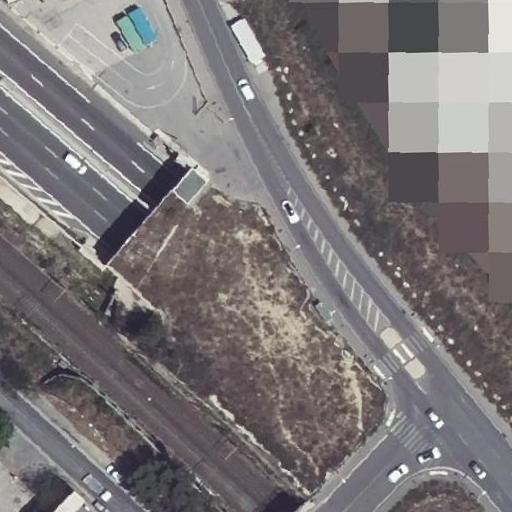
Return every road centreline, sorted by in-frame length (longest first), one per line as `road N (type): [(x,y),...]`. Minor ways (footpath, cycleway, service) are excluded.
road 1 (motorway): [(495,511),(0,51)]
road 2 (motorway): [(0,131),(126,238),(411,511)]
road 3 (motorway): [(511,417),(390,275),(235,0)]
road 4 (secondary): [(250,139),(268,197),(325,293),(432,420)]
road 5 (secondary): [(457,397),(293,178),(250,139)]
road 6 (residential): [(127,511),(0,395)]
road 7 (secondary): [(250,139),(189,0)]
road 8 (residential): [(339,511),(432,420)]
